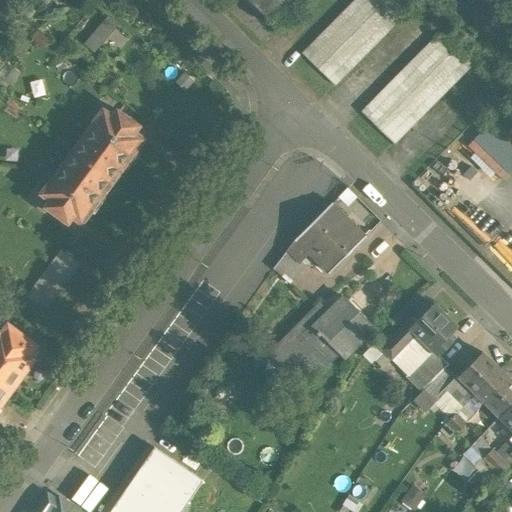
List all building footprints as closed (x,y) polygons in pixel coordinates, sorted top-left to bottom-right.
[(246,0),(252,5),(269,21),(289,0),(246,0)] [(404,0),(355,0),(302,55),(331,84),(410,5),(404,0)] [(97,47),(118,25),(109,17),(89,39),(97,47)] [(439,33),(360,113),(392,144),(471,64),(439,33)] [(19,75),(6,65),(0,74),(0,78),(11,86),(19,75)] [(102,112),(42,194),(50,201),(45,208),(66,224),(67,223),(75,228),(79,222),(81,223),(90,211),(94,214),(105,199),(101,197),(122,168),(126,171),(137,155),(133,153),(142,141),(140,140),(144,134),(137,128),(138,127),(117,111),(111,119),(102,112)] [(502,178),(511,168),(511,144),(492,123),(470,143),(502,178)] [(366,237),(332,203),(295,240),(294,241),(288,249),(295,256),(296,256),(303,248),(329,274),(366,237)] [(295,256),(288,249),(273,269),(289,283),(304,264),(296,256),(295,256)] [(61,251),(22,303),(40,316),(79,264),(61,251)] [(343,297),(324,316),(315,307),(271,352),(302,383),(335,350),(344,358),(374,328),(343,297)] [(433,305),(414,325),(410,321),(381,350),(391,360),(416,335),(438,357),(452,343),(447,338),(457,328),(433,305)] [(0,335),(0,407),(23,376),(21,375),(32,360),(28,356),(35,346),(8,326),(0,336),(0,335)] [(474,361),(459,377),(476,394),(500,370),(482,353),(474,361)] [(470,357),(454,373),(457,376),(459,377),(474,361),(470,357)] [(476,394),(471,400),(479,408),(484,402),(500,418),(511,405),(511,382),(500,370),(476,394)] [(442,372),(415,400),(425,410),(440,395),(438,394),(445,389),(452,381),(442,372)] [(459,377),(457,376),(452,381),(445,389),(464,407),(471,400),(476,394),(459,377)] [(511,405),(500,418),(511,430),(511,436),(510,439),(511,441),(511,405)] [(456,416),(449,424),(462,436),(470,428),(456,416)] [(504,462),(487,445),(497,435),(491,428),(472,447),(496,470),(504,462)] [(122,493),(109,511),(64,511),(50,502),(51,501),(50,501),(49,502),(49,501),(48,502),(47,502),(48,503),(41,511),(181,511),(188,503),(189,504),(190,503),(189,502),(202,483),(203,484),(204,482),(203,481),(154,447),(122,493)] [(504,462),(496,470),(503,479),(511,471),(504,462)] [(496,470),(488,479),(496,487),(503,479),(496,470)] [(511,471),(503,479),(507,482),(511,475),(511,471)]
